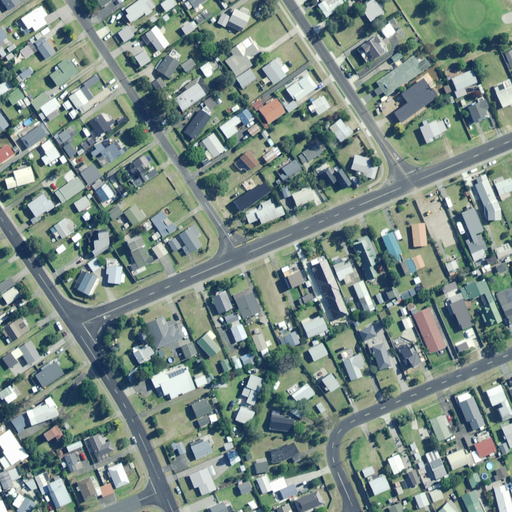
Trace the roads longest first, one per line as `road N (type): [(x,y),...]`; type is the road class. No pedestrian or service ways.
road 1 (residential): [(70,0),(240,255)]
road 2 (residential): [(354,511),(331,452),(341,428),(511,353)]
road 3 (residential): [(286,0),(406,185)]
road 4 (tertiary): [(74,327),(163,489)]
road 5 (tertiary): [(74,327),(240,255)]
road 6 (tertiary): [(240,255),(406,185)]
road 7 (tertiary): [(0,216),(74,327)]
